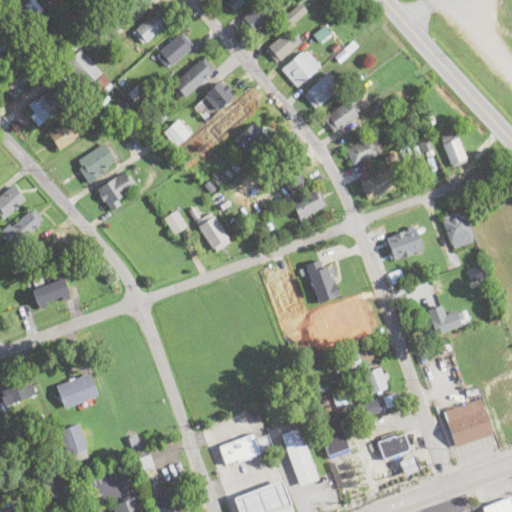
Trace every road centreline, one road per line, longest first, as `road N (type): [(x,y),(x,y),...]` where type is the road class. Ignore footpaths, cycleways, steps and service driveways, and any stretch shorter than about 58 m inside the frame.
road 1 (residential): [(445,485),(335,173),(192,0)]
road 2 (residential): [(478,179),(0,353)]
road 3 (residential): [(217,511),(139,303),(99,241),(0,129)]
road 4 (residential): [(511,145),(383,0)]
road 5 (primary): [(371,511),(511,460)]
